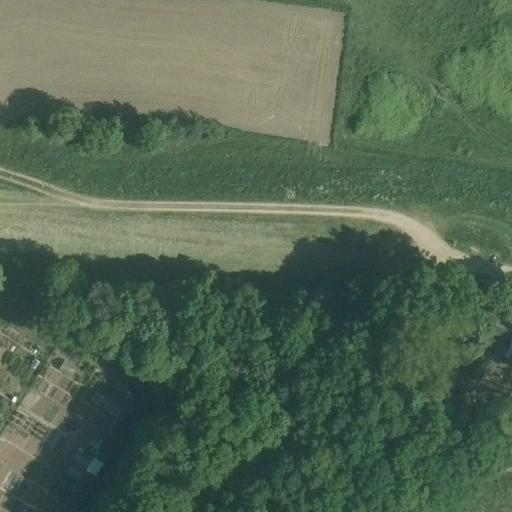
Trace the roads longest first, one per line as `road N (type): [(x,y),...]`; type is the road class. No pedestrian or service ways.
road 1 (track): [(445,267),(400,219),(363,210),(0,198)]
road 2 (unclassified): [(188,511),(311,410),(432,276),(471,266),(511,276)]
